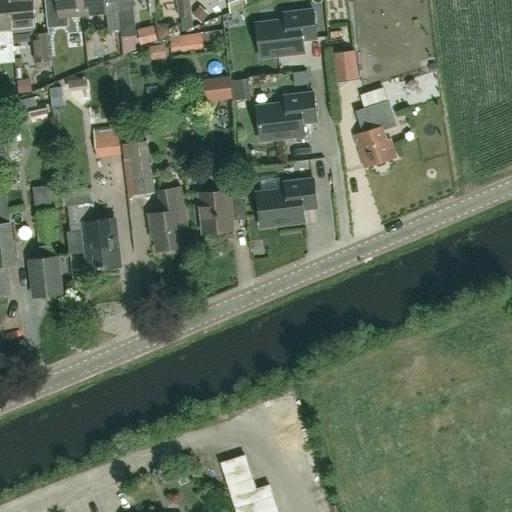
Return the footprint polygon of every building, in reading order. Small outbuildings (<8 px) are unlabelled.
[(12,31),(8,0),(0,0),(0,43),(13,42),(12,31)] [(36,28),(32,0),(8,0),(12,31),(36,28)] [(83,15),(81,0),(56,0),(58,11),(46,12),(48,28),(69,26),(68,17),(83,15)] [(81,0),(83,15),(106,13),(108,31),(120,29),(118,1),(106,2),(105,0),(81,0)] [(128,0),(118,1),(120,29),(121,37),(136,35),(132,0),(128,0)] [(189,0),(177,0),(179,17),(191,16),(189,0)] [(208,0),(209,13),(223,12),(222,0),(208,0)] [(260,0),(227,0),(229,13),(260,0)] [(260,58),(303,53),(301,39),(315,38),(312,11),(285,14),(285,21),(257,25),(260,58)] [(47,33),(33,35),(36,62),(49,61),(47,33)] [(201,34),(169,38),(171,53),(203,49),(201,34)] [(358,80),(355,50),(332,53),(336,82),(358,80)] [(232,99),(229,77),(200,80),(203,103),(232,99)] [(386,85),(362,91),(365,103),(389,96),(386,85)] [(64,106),(62,87),(49,89),(52,107),(64,106)] [(316,121),(312,94),(286,97),(286,103),(257,107),(261,141),(305,136),(304,122),(316,121)] [(363,132),(354,134),(364,166),(396,157),(390,138),(387,139),(384,129),(396,125),(389,101),(357,110),(363,132)] [(12,123),(48,114),(46,105),(10,114),(12,123)] [(97,157),(121,155),(119,133),(94,135),(97,157)] [(137,194),(155,191),(148,141),(130,143),(137,194)] [(435,187),(452,181),(441,149),(419,157),(425,176),(430,174),(435,187)] [(212,180),(213,192),(199,194),(203,233),(232,230),(231,219),(246,218),(244,202),(242,202),(239,177),(212,180)] [(317,207),(314,180),(284,183),(285,190),(256,193),(260,227),(304,222),(303,209),(317,207)] [(161,213),(151,215),(157,251),(161,250),(166,254),(175,252),(178,247),(183,246),(179,225),(185,224),(179,188),(158,191),(161,213)] [(88,269),(119,266),(114,220),(95,222),(93,203),(68,206),(71,231),(83,230),(88,269)] [(61,294),(62,293),(58,257),(57,257),(55,245),(57,245),(53,212),(37,214),(41,258),(30,261),(34,297),(61,294)] [(0,295),(8,294),(5,267),(16,265),(10,222),(0,223),(0,295)]
